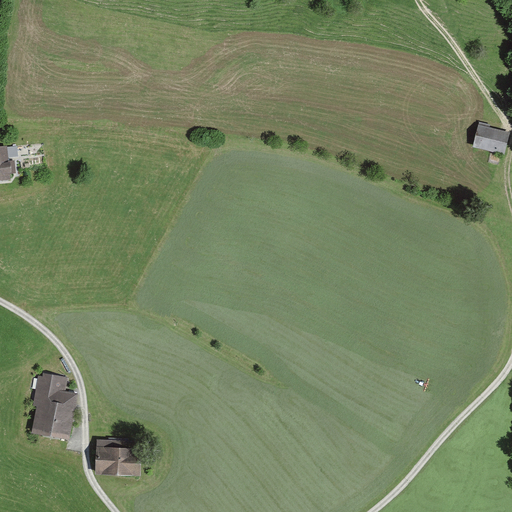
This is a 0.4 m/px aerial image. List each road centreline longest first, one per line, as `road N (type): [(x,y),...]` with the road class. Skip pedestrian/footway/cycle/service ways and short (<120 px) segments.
road 1 (unclassified): [(0,300),(36,321),(71,358),(81,382),(87,467),(118,511)]
road 2 (unclassified): [(511,363),(368,511)]
road 3 (track): [(424,0),(511,130)]
